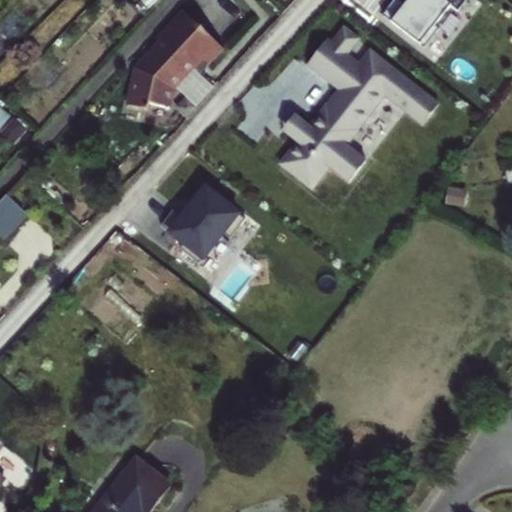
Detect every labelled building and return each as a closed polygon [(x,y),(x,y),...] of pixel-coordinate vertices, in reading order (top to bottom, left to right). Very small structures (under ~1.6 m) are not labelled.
[(400,0),(395,0),(383,16),(425,49),(440,30),(437,27),(452,7),(459,13),(469,0),(410,0),(406,5),(403,3),(400,0)] [(125,106),(146,111),(149,101),(167,106),(172,85),(189,66),(198,57),(205,63),(221,45),(183,10),(156,40),(158,42),(135,67),(125,106)] [(367,162),(347,147),(386,98),(423,127),(440,105),(371,52),(360,66),(348,56),(361,41),(345,28),(333,44),(329,41),(308,67),(340,92),(344,95),(333,110),(328,107),(311,128),(303,122),(290,138),(299,144),(281,166),(313,191),(330,169),(350,184),(367,162)] [(172,85),(192,102),(209,83),(189,66),(172,85)] [(340,92),(328,107),(333,110),(344,95),(340,92)] [(0,130),(12,118),(0,107),(0,130)] [(290,138),(303,122),(295,116),(283,132),(290,138)] [(0,229),(8,236),(31,210),(8,189),(0,197),(0,229)] [(171,215),(159,230),(182,248),(177,253),(197,269),(221,238),(229,243),(244,224),(204,192),(180,222),(171,215)] [(0,375),(0,412),(18,393),(0,375)] [(94,511),(113,511),(151,463),(140,454),(94,511)] [(146,511),(155,511),(178,484),(151,463),(113,511),(146,511),(147,511),(146,511)]
